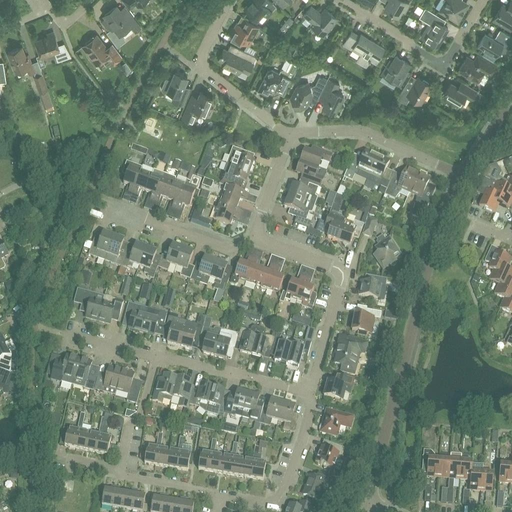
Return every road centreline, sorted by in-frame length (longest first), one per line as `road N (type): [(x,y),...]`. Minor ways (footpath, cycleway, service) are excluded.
road 1 (residential): [(368,501),(432,249),(462,176)]
road 2 (residential): [(310,394),(343,275),(253,237)]
road 3 (residential): [(341,0),(444,66),(483,0)]
road 4 (residential): [(462,176),(364,131),(288,133)]
road 5 (residential): [(222,495),(278,505),(310,394)]
road 6 (residential): [(310,394),(156,356)]
road 7 (residential): [(253,237),(228,249),(113,205)]
